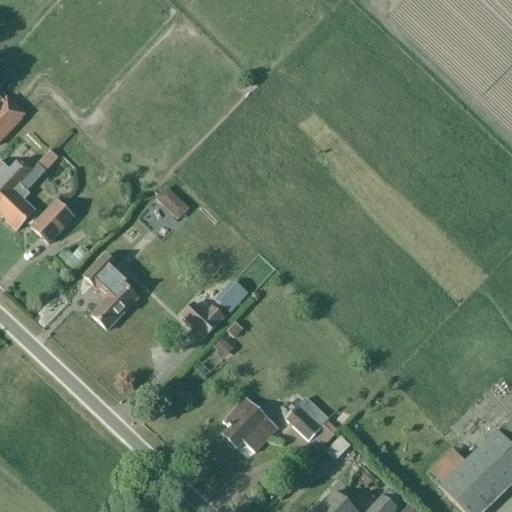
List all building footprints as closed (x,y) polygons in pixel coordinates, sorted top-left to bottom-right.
[(0,141),(26,115),(6,95),(0,101),(0,141)] [(30,170),(16,185),(20,188),(24,192),(35,180),(56,158),(48,151),(30,171),(30,170)] [(20,188),(16,185),(30,170),(20,161),(8,173),(0,166),(0,209),(14,194),(20,188)] [(153,196),(178,219),(190,207),(165,183),(153,196)] [(55,202),(40,219),(14,194),(0,209),(0,217),(15,232),(28,219),(34,225),(30,230),(48,246),(73,219),(55,202)] [(151,204),(144,224),(166,233),(174,213),(151,204)] [(55,260),(70,275),(80,265),(65,250),(55,260)] [(122,286),(127,280),(115,269),(116,269),(103,257),(83,279),(95,291),(98,288),(109,298),(90,318),(106,333),(136,300),(122,286)] [(36,314),(48,324),(70,300),(58,290),(36,314)] [(193,305),(181,318),(204,340),(222,320),(211,310),(205,316),(193,305)] [(234,339),(244,331),(236,320),(225,328),(234,339)] [(212,349),(223,359),(232,350),(228,346),(231,343),(224,336),(212,349)] [(277,430),(243,399),(221,422),(229,430),(221,438),(235,451),(242,444),(253,455),(268,440),(277,430)] [(283,421),(307,444),(308,443),(318,452),(332,437),(299,405),(283,421)] [(511,426),(508,423),(496,434),(495,433),(438,489),(459,511),(483,511),(511,484),(511,426)] [(326,450),(337,458),(349,441),(338,433),(326,450)] [(393,511),(394,511),(401,503),(388,491),(381,499),(368,511),(352,511),(332,494),(315,511),(393,511)]
